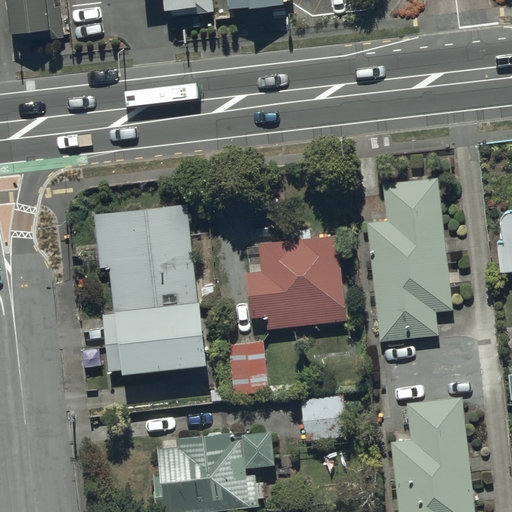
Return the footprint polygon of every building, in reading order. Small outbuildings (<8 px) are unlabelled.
[(10,0),(15,42),(60,37),(65,36),(62,6),(57,6),(55,0),(10,0)] [(165,0),(167,9),(173,8),(174,15),(216,10),(214,0),(165,0)] [(230,0),(231,9),(286,3),(285,0),(230,0)] [(384,184),(388,221),(368,223),(381,342),(440,335),(437,312),(455,310),(440,178),(384,184)] [(102,268),(111,267),(117,313),(105,314),(111,371),(125,369),(126,375),(210,365),(203,302),(200,302),(189,203),(96,214),(102,268)] [(503,273),(511,271),(511,212),(509,213),(506,216),(504,220),(504,225),(506,243),(500,243),(503,273)] [(269,318),(270,330),(349,321),(339,235),(260,243),(263,271),(248,273),(253,319),(269,318)] [(266,342),(232,345),(236,394),(270,391),(266,342)] [(302,398),(305,421),(362,413),(359,390),(302,398)] [(409,404),(414,440),(392,442),(400,511),(477,511),(464,397),(409,404)] [(244,435),(244,440),(236,441),(235,432),(178,439),(179,447),(160,449),(163,476),(156,477),(160,511),(210,511),(260,507),(257,475),(248,476),(247,468),(277,465),(274,432),(244,435)]
